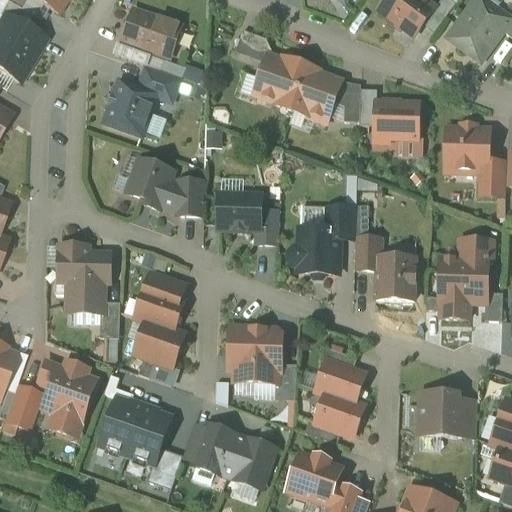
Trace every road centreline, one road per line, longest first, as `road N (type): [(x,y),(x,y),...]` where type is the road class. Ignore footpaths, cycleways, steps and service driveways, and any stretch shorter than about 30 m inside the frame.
road 1 (residential): [(511,107),(358,58),(223,0)]
road 2 (residential): [(34,231),(37,111),(76,55)]
road 3 (residential): [(213,280),(386,349)]
road 4 (residential): [(77,204),(97,228),(179,256),(213,280)]
road 5 (residential): [(76,55),(77,204)]
road 6 (residential): [(386,349),(451,370),(484,367),(511,377)]
road 7 (residential): [(0,316),(31,327),(34,231)]
